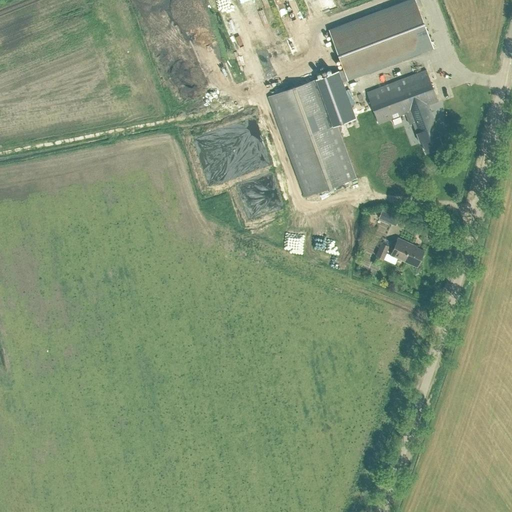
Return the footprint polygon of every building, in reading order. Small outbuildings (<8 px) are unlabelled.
[(406,0),(330,28),(329,29),(341,62),(343,68),(347,80),(349,79),(431,48),(433,48),(414,0),(406,0)] [(369,126),(370,126),(409,111),(413,121),(412,122),(416,132),(417,133),(416,135),(418,139),(420,140),(420,141),(422,141),(426,152),(442,146),(438,135),(440,134),(429,104),(438,100),(426,68),(367,91),(374,108),(368,110),(366,106),(354,111),(363,132),(370,129),(369,126)] [(320,77),(268,96),(305,196),(356,177),(336,125),(355,118),(351,105),(345,90),(343,85),(342,82),(338,70),(320,77)] [(373,131),(376,140),(385,138),(383,129),(373,131)] [(244,197),(249,211),(273,203),(268,187),(261,189),(257,180),(236,187),(240,198),(244,197)] [(416,267),(423,251),(410,246),(411,244),(399,239),(391,256),(416,267)] [(383,258),(388,245),(382,243),(376,255),(383,258)]
